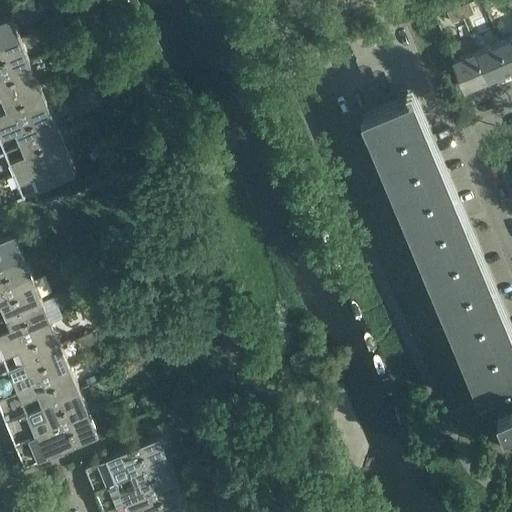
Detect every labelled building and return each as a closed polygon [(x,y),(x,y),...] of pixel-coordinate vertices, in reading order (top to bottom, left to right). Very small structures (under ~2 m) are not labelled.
[(470,0),(459,5),(463,16),(474,12),(470,0)] [(459,5),(447,10),(452,21),(463,16),(459,5)] [(0,19),(0,45),(21,37),(12,14),(0,19)] [(511,34),(499,40),(511,69),(511,68),(511,34)] [(21,37),(0,45),(0,71),(31,59),(21,37)] [(499,40),(477,49),(488,78),(511,69),(499,40)] [(488,78),(477,49),(453,59),(465,88),(488,78)] [(31,59),(0,71),(0,97),(40,81),(31,59)] [(40,81),(0,97),(0,123),(49,103),(40,81)] [(511,319),(416,90),(363,112),(480,392),(495,386),(507,414),(511,411),(511,319)] [(49,103),(0,123),(0,149),(58,125),(49,103)] [(58,125),(0,149),(0,175),(67,147),(58,125)] [(67,147),(0,175),(0,193),(3,201),(7,200),(17,195),(36,188),(37,187),(41,186),(86,167),(86,166),(77,170),(67,147)] [(24,227),(0,237),(0,265),(26,255),(16,233),(25,229),(24,227)] [(26,255),(0,265),(0,291),(35,277),(26,255)] [(35,277),(0,291),(0,317),(44,299),(35,277)] [(44,299),(0,317),(0,343),(53,321),(44,299)] [(0,368),(28,357),(38,353),(62,343),(53,321),(0,343),(0,368)] [(28,357),(0,368),(0,395),(34,381),(71,365),(67,354),(62,343),(38,353),(28,357)] [(0,395),(0,402),(7,419),(81,388),(71,365),(34,381),(0,395)] [(94,373),(85,377),(88,384),(97,380),(94,373)] [(81,388),(7,419),(16,440),(90,410),(81,388)] [(90,410),(16,440),(25,463),(108,429),(107,427),(98,430),(90,410)] [(207,413),(197,417),(207,440),(216,436),(207,413)] [(168,429),(85,464),(95,488),(169,457),(160,435),(169,431),(168,429)] [(169,457),(95,488),(105,510),(179,479),(169,457)] [(105,510),(105,511),(161,511),(188,501),(187,500),(179,479),(105,510)] [(192,511),(188,501),(161,511),(192,511)]
